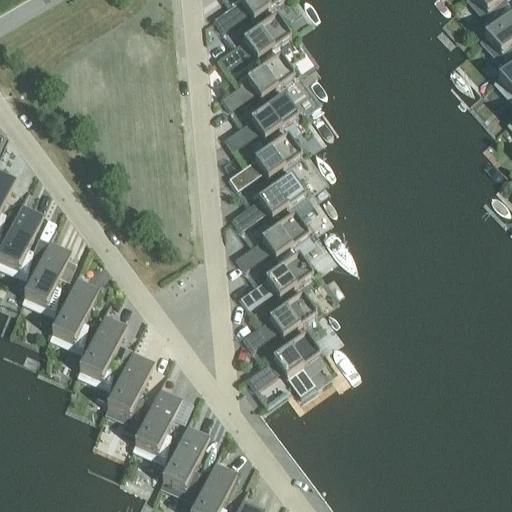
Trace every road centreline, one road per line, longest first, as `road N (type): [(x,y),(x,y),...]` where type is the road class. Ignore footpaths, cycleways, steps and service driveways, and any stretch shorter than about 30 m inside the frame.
road 1 (residential): [(229,416),(190,0)]
road 2 (residential): [(229,416),(0,111)]
